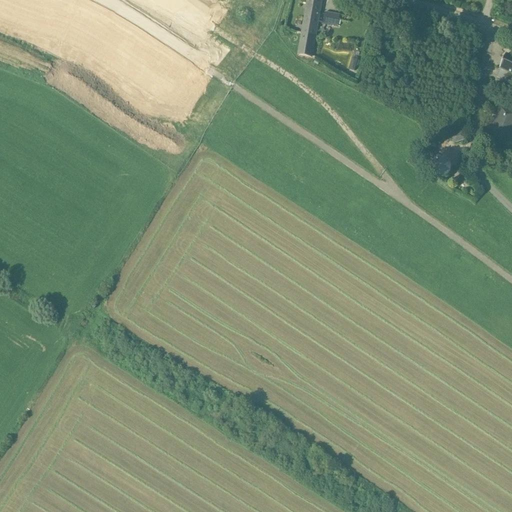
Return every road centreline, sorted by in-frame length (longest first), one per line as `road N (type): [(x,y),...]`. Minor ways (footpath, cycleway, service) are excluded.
road 1 (track): [(171,0),(318,98),(410,207)]
road 2 (unclassified): [(491,28),(476,147),(482,176),(511,210)]
